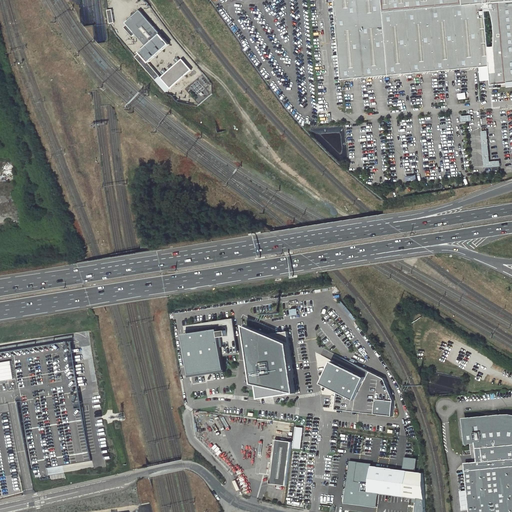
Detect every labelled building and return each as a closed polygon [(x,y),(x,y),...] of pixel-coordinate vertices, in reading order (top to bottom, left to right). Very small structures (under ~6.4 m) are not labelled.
[(511,0),(335,0),(342,79),(491,66),(493,85),(511,83),(511,0)] [(170,43),(140,9),(126,22),(127,23),(124,26),(132,35),(135,33),(146,45),(134,56),(165,91),(170,87),(148,62),(170,43)] [(192,68),(183,58),(161,77),(170,87),(192,68)] [(500,160),(490,161),(488,131),(482,131),(484,168),(501,167),(500,160)] [(212,330),(181,335),(187,375),(221,370),(222,372),(220,356),(217,337),(225,336),(224,331),(234,329),(233,319),(204,323),(204,326),(209,325),(210,329),(212,328),(212,330)] [(265,334),(248,326),(258,399),(299,393),(290,330),(265,334)] [(217,337),(220,356),(237,353),(234,329),(224,331),(225,336),(217,337)] [(353,399),(339,392),(337,410),(393,416),(394,400),(386,379),(338,355),(334,362),(365,377),(353,399)] [(334,362),(323,384),(339,392),(353,399),(365,377),(334,362)] [(511,511),(511,416),(505,417),(467,420),(469,443),(476,443),(478,462),(466,463),(470,511),(511,511)] [(286,486),(292,442),(275,440),(270,484),(286,486)] [(416,459),(403,457),(402,471),(415,472),(416,459)] [(349,463),(343,502),(377,507),(378,493),(369,491),(372,467),(349,463)] [(418,499),(416,511),(427,511),(424,473),(415,472),(402,471),(372,467),(369,491),(378,493),(418,499)]
